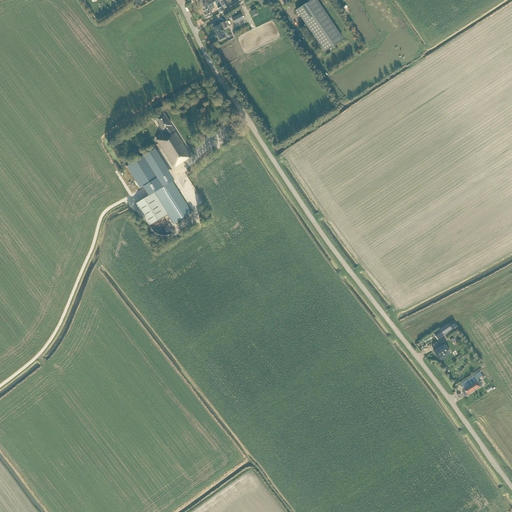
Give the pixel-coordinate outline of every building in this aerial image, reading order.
[(201,8),(208,5),(214,2),(215,1),(214,0),(206,0),(205,0),(204,0),(197,0),(199,3),(201,8)] [(217,0),(219,2),(221,7),(222,7),(223,10),(228,7),(224,0),(217,0)] [(343,39),(317,0),(310,0),(296,10),(324,52),(343,39)] [(344,14),(346,12),(340,2),(338,4),(344,14)] [(206,19),(213,16),(210,10),(212,9),(211,7),(209,8),(208,5),(201,8),(204,13),(206,19)] [(240,14),(232,18),(235,24),(243,19),(240,14)] [(220,40),(226,37),(220,25),(214,28),(220,40)] [(172,125),(164,113),(155,118),(165,134),(157,139),(174,167),(191,157),(174,129),(173,129),(171,126),(172,125)] [(127,167),(140,188),(169,171),(155,148),(126,166),(127,167)] [(192,213),(172,181),(154,192),(174,224),(192,213)] [(165,215),(151,194),(136,204),(149,225),(165,215)] [(443,336),(453,330),(448,323),(439,329),(443,336)] [(444,344),(434,351),(439,360),(440,359),(441,361),(451,354),(449,352),(450,351),(444,344)] [(482,385),(478,379),(483,376),(480,372),(475,375),(460,384),(467,394),(480,386),(482,385)]
